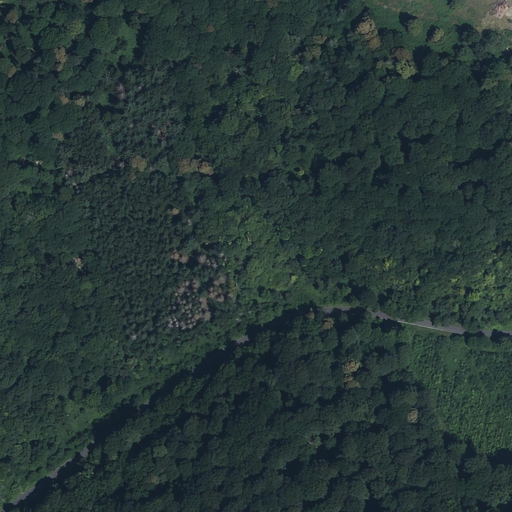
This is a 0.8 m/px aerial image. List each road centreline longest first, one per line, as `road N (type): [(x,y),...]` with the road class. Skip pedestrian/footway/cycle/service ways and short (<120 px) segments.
road 1 (track): [(511,164),(473,160),(459,146),(340,102),(184,97),(142,177),(122,195),(0,260)]
road 2 (tertiary): [(3,511),(215,357),(306,304),(511,333)]
road 3 (track): [(114,0),(102,54),(66,132),(0,202)]
